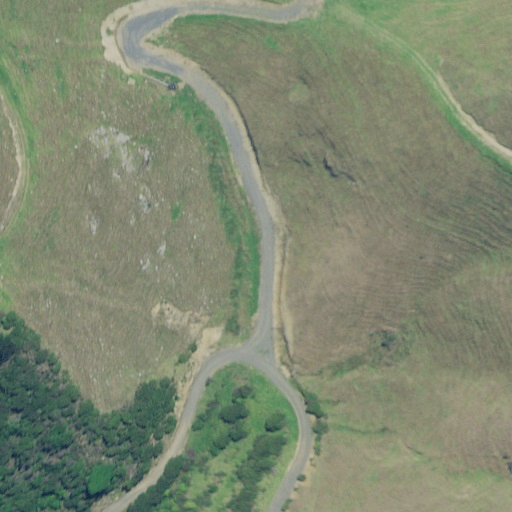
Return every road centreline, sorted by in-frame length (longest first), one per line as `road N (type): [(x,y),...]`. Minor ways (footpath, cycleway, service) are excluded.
road 1 (track): [(300,0),(278,16),(169,8),(138,19),(133,41),(189,77),(231,126),(258,193),(266,264),(260,353)]
road 2 (track): [(118,511),(170,462),(204,370),(237,344),(288,365),(292,451),(259,511)]
